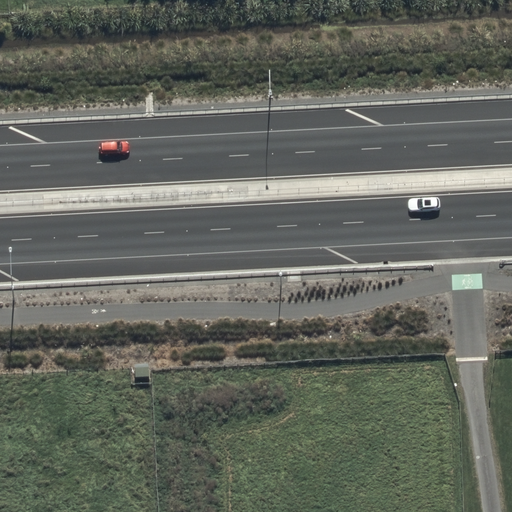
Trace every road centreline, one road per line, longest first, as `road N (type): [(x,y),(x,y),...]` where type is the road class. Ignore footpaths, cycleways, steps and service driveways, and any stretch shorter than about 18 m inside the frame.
road 1 (trunk): [(511,213),(0,241)]
road 2 (trunk): [(0,167),(511,140)]
